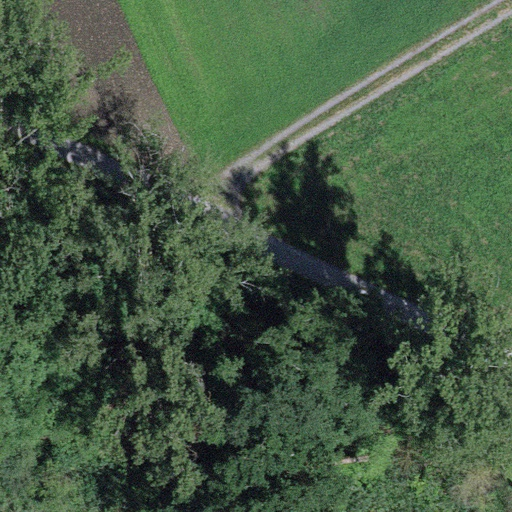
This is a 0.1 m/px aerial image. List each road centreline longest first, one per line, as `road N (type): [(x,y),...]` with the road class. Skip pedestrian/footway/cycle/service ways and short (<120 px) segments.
road 1 (track): [(511,363),(0,116)]
road 2 (track): [(506,0),(185,207)]
